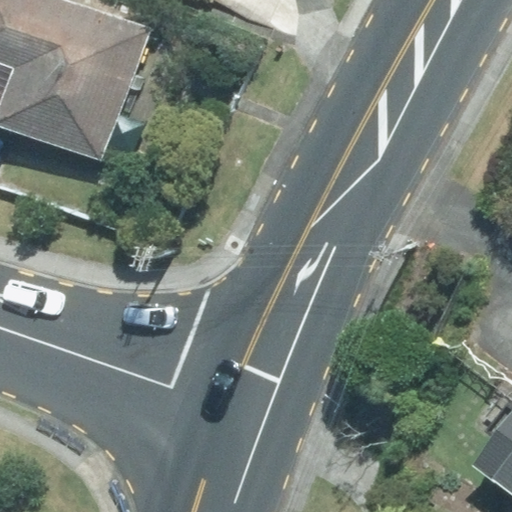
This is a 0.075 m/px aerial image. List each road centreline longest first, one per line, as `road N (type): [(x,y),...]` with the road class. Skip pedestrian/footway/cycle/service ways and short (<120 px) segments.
road 1 (secondary): [(273,411),(482,0)]
road 2 (tertiary): [(0,325),(273,411)]
